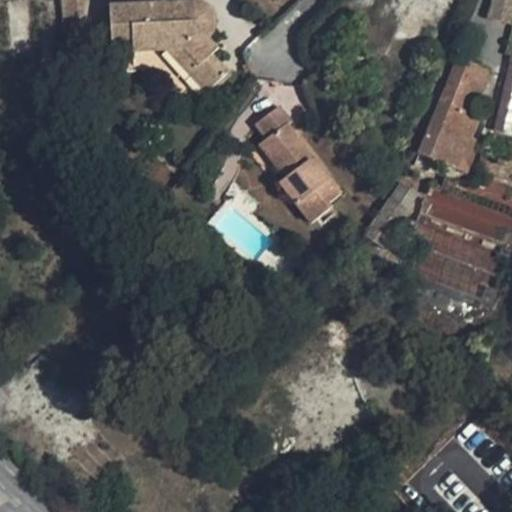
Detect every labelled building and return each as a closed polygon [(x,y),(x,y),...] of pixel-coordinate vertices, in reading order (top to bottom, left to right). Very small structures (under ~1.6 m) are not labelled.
[(193,2),(111,7),(112,42),(133,41),(134,53),(171,52),(185,51),(195,63),(186,70),(208,93),(227,75),(210,57),(218,49),(210,40),(194,22),(193,2)] [(214,11),(202,2),(193,2),(194,22),(210,40),(214,35),(217,24),(214,11)] [(511,43),(496,132),(511,135),(511,43)] [(185,51),(171,52),(186,70),(195,63),(185,51)] [(416,154),(439,160),(443,150),(465,157),(479,117),(459,110),(467,86),(482,91),(489,69),(454,59),(416,154)] [(276,107),(254,123),(267,141),(292,172),(283,178),(278,182),(312,224),(329,208),(326,205),(340,193),(327,178),(323,181),(308,162),(312,159),(285,126),(288,124),(276,107)] [(292,172),(267,141),(258,147),(283,178),(292,172)] [(506,169),(510,154),(480,146),(478,155),(476,161),(506,169)] [(312,159),(308,162),(323,181),(327,178),(312,159)] [(423,207),(511,240),(511,185),(452,162),(438,189),(429,186),(423,207)] [(366,226),(380,236),(410,192),(397,182),(366,226)] [(414,237),(505,271),(511,251),(421,218),(414,237)] [(410,272),(491,302),(500,278),(419,247),(410,272)] [(390,511),(383,502),(370,511),(390,511)]
